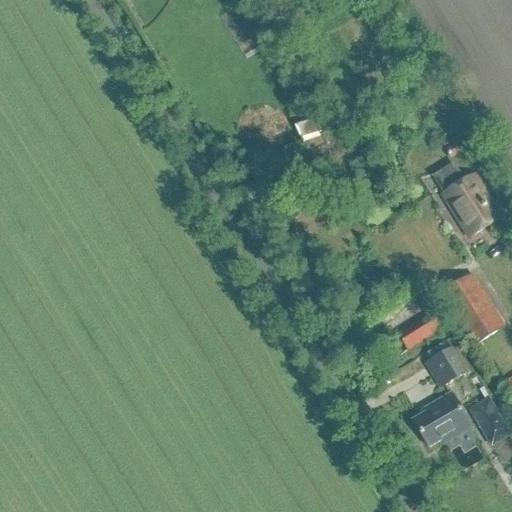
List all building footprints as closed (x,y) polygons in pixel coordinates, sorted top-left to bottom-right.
[(455,165),(434,179),(444,196),(443,196),(470,239),(500,219),(474,177),(466,182),(455,165)] [(473,348),(497,332),(505,327),(472,275),(439,296),(473,348)] [(431,314),(398,336),(408,351),(441,330),(431,314)] [(446,386),(465,375),(451,351),(431,363),(446,386)] [(445,444),(471,429),(451,395),(431,407),(434,412),(428,415),(427,413),(412,422),(428,449),(443,440),(445,444)] [(496,414),(482,423),(490,436),(504,429),(496,414)]
